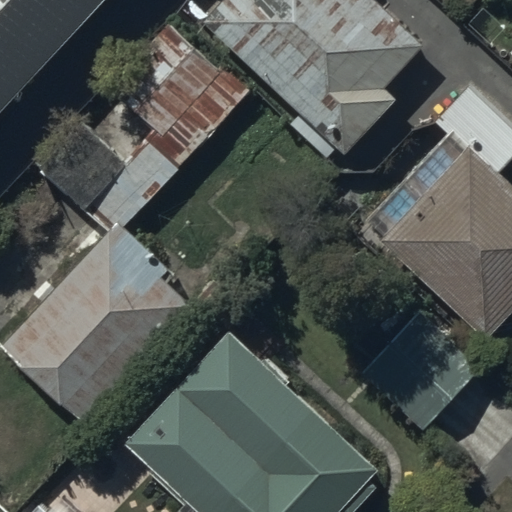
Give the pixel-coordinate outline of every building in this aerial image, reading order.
[(0,0),(0,115),(109,0),(0,0)] [(396,0),(210,0),(202,9),(346,138),(394,85),(383,75),(427,27),(396,0)] [(511,298),(511,173),(471,135),(383,228),(486,325),(511,298)] [(85,401),(188,293),(159,266),(170,254),(120,207),(6,327),(85,401)] [(480,358),(419,303),(364,365),(425,419),(480,358)] [(381,453),(227,315),(125,428),(218,511),(326,511),(339,498),(349,507),(379,473),(370,466),(381,453)]
